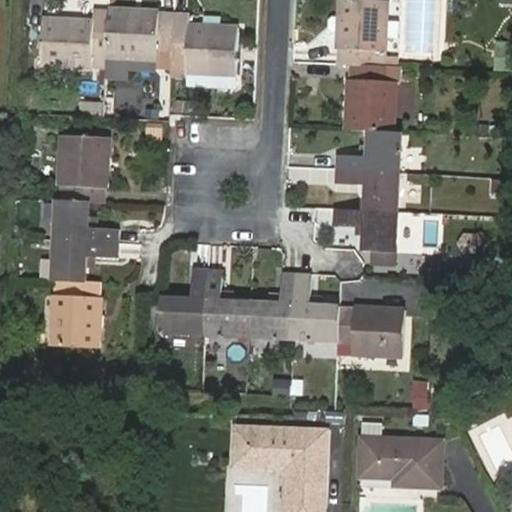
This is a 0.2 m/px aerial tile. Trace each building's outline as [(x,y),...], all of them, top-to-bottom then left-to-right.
[(340,31),(339,50),(341,50),(341,65),(353,66),(397,68),(397,57),(386,57),(389,2),(353,0),(341,0),(341,20),(346,21),(346,32),(340,31)] [(173,72),(174,48),(176,15),(161,15),(161,13),(142,12),(142,17),(131,17),(131,11),(110,11),(109,25),(108,57),(159,59),(159,71),(173,72)] [(188,78),(188,87),(238,90),(241,28),(220,27),(219,32),(208,32),(209,27),(190,26),(191,16),(176,15),(174,48),(173,72),(173,77),(188,78)] [(108,57),(109,25),(94,24),(94,22),(76,21),(76,27),(65,26),(65,21),(44,20),(42,66),(108,69),(108,57)] [(511,52),(498,52),(497,68),(511,69),(511,52)] [(353,66),(352,80),(350,80),(349,99),(354,99),(354,110),(348,110),(347,130),(371,132),(395,133),(397,83),(401,83),(402,68),(397,68),(353,66)] [(81,101),(81,117),(110,117),(110,101),(81,101)] [(165,140),(165,123),(148,123),(147,139),(165,140)] [(395,133),(371,132),(370,149),(370,157),(340,156),(339,170),(401,173),(403,133),(395,133)] [(63,136),(60,202),(91,203),(105,204),(106,189),(108,189),(109,170),(104,170),(104,159),(110,159),(111,139),(63,136)] [(401,173),(339,170),(338,185),(368,186),(367,212),(399,213),(401,173)] [(91,203),(60,202),(59,242),(119,245),(120,230),(90,228),(91,203)] [(393,253),(397,253),(399,213),(367,212),(337,210),(336,225),(366,226),(365,252),(374,252),(393,253)] [(59,242),(57,282),(88,283),(88,266),(89,257),(118,259),(119,245),(59,242)] [(374,252),(374,265),(392,265),(393,253),(374,252)] [(165,299),(163,331),(207,333),(210,271),(195,270),(194,301),(165,299)] [(210,271),(207,333),(251,336),(253,304),(232,303),(224,302),(225,272),(210,271)] [(253,304),(251,336),(296,338),(298,276),(284,275),(283,275),(282,305),(253,304)] [(339,340),(341,310),(341,308),(312,307),(313,277),(298,276),(296,338),(339,340)] [(102,317),(103,299),(101,299),(101,284),(88,283),(57,282),(54,347),(101,349),(102,328),(97,328),(97,317),(102,317)] [(339,343),(355,343),(354,356),(405,358),(407,311),(386,310),(385,315),(374,315),(375,309),(356,308),(356,310),(341,310),(339,340),(339,343)] [(142,374),(142,386),(155,386),(156,374),(142,374)] [(275,396),(290,397),(292,380),(277,379),(275,396)] [(286,511),(325,511),(328,432),(236,428),(235,467),(288,470),(286,511)] [(396,486),(443,488),(445,441),(363,439),(361,477),(396,479),(396,486)]
